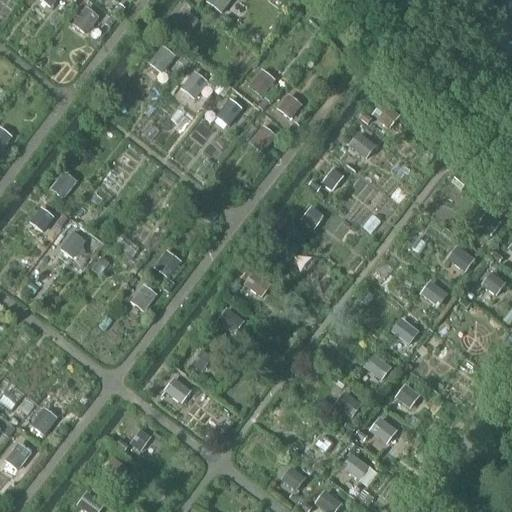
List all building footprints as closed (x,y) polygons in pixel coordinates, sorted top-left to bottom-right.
[(38,0),(38,2),(49,10),(56,0),(38,0)] [(214,0),(210,6),(221,14),(232,0),(214,0)] [(118,8),(112,16),(116,19),(123,11),(118,8)] [(85,12),(72,28),(84,37),(96,21),(85,12)] [(172,31),(183,40),(195,24),(184,16),(172,31)] [(110,19),(104,27),(108,31),(114,23),(110,19)] [(149,67),(159,75),(173,59),(162,51),(149,67)] [(181,93),(192,101),(205,85),(194,77),(181,93)] [(249,91),(259,100),(269,87),(259,78),(249,91)] [(277,113),(288,121),(298,108),(287,100),(277,113)] [(263,102),(257,110),(261,113),(267,106),(263,102)] [(216,120),(226,129),(239,113),(228,105),(216,120)] [(398,120),(382,108),(374,118),(389,131),(398,120)] [(362,117),(359,121),(366,127),(370,123),(362,117)] [(293,126),(286,134),(291,137),(297,130),(293,126)] [(249,147),(260,155),(273,139),(262,131),(249,147)] [(0,151),(9,140),(0,133),(0,151)] [(359,138),(350,149),(365,161),(374,150),(359,138)] [(322,186),(332,193),(341,181),(332,173),(322,186)] [(50,193),(61,201),(73,186),(63,177),(50,193)] [(311,184),(308,188),(316,194),(319,190),(311,184)] [(309,212),(301,224),(313,232),(321,220),(309,212)] [(29,226),(41,235),(51,221),(39,213),(29,226)] [(490,219),(480,232),(490,239),(499,226),(490,219)] [(61,220),(55,228),(59,231),(65,223),(61,220)] [(60,253),(71,262),(83,245),(71,236),(60,253)] [(270,252),(283,262),(292,249),(279,239),(270,252)] [(483,249),(480,253),(489,259),(492,255),(483,249)] [(448,263),(464,275),(472,264),(456,252),(448,263)] [(493,256),(490,260),(498,266),(501,262),(493,256)] [(156,273),(166,281),(178,266),(168,257),(156,273)] [(244,288),(260,300),(268,289),(252,277),(244,288)] [(483,289),(496,300),(505,289),(492,278),(483,289)] [(168,285),(162,293),(166,296),(172,288),(168,285)] [(421,297),(438,310),(446,299),(430,286),(421,297)] [(142,290),(130,306),(142,314),(153,299),(142,290)] [(241,326),(225,314),(217,325),(233,337),(241,326)] [(392,335),(408,347),(416,336),(401,324),(392,335)] [(191,366),(200,374),(209,361),(200,354),(191,366)] [(389,372),(373,360),(365,371),(380,383),(389,372)] [(164,394),(180,406),(188,395),(172,383),(164,394)] [(396,401),(409,411),(418,400),(405,390),(396,401)] [(360,410),(344,397),(336,407),(352,420),(360,410)] [(31,429),(42,438),(54,422),(43,413),(31,429)] [(371,434),(386,446),(395,435),(379,423),(371,434)] [(347,426),(344,430),(352,436),(355,432),(347,426)] [(9,430),(2,438),(7,441),(13,433),(9,430)] [(139,434),(129,446),(139,453),(148,441),(139,434)] [(358,434),(355,439),(363,444),(366,440),(358,434)] [(313,449),(324,457),(332,446),(321,437),(313,449)] [(118,444),(115,448),(123,453),(126,449),(118,444)] [(5,464),(16,473),(28,457),(17,449),(5,464)] [(343,471),(359,483),(367,471),(352,459),(343,471)] [(111,462),(103,474),(116,484),(125,472),(111,462)] [(315,468),(312,472),(320,478),(323,473),(315,468)] [(291,473),(282,484),(295,494),(304,483),(291,473)] [(337,511),(340,508),(324,496),(316,507),(322,511),(337,511)] [(77,509),(81,511),(99,511),(101,509),(85,497),(77,509)] [(292,498),(289,502),(297,508),(300,505),(292,498)]
